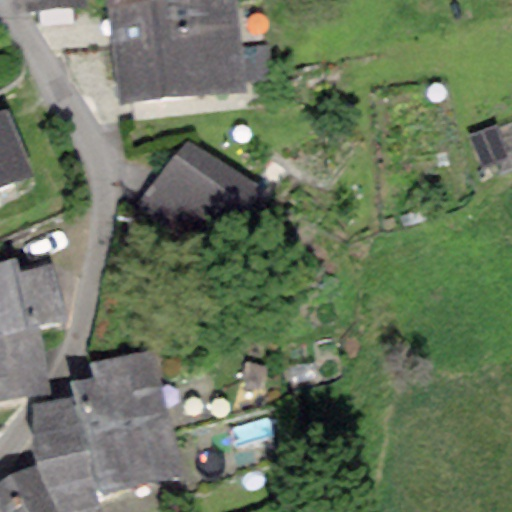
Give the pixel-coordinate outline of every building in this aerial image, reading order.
[(95,0),(34,0),(36,20),(97,15),(95,0)] [(110,0),(113,22),(204,11),(203,0),(110,0)] [(243,100),(232,8),(204,11),(113,22),(125,114),(243,100)] [(0,208),(43,189),(15,125),(0,131),(0,208)] [(267,203),(192,146),(143,209),(218,267),(267,203)] [(16,277),(0,280),(0,348),(39,340),(63,335),(51,274),(17,281),(16,277)] [(0,413),(52,402),(39,340),(0,348),(0,413)] [(83,418),(41,430),(38,485),(2,495),(6,511),(96,511),(184,487),(149,369),(100,384),(103,396),(79,403),(83,418)]
